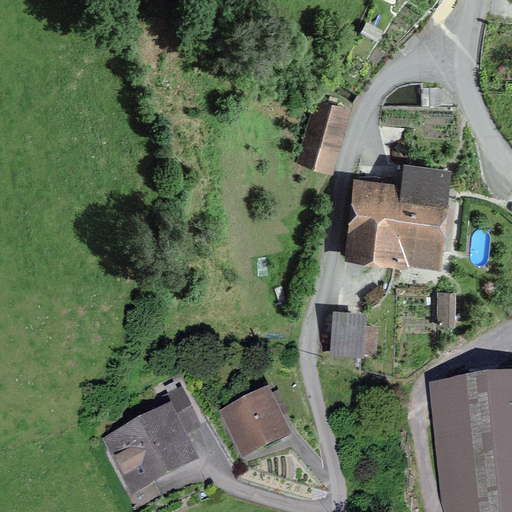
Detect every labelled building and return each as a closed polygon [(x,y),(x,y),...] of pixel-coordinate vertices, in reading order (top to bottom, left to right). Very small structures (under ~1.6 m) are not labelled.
[(302,162),(326,169),(342,111),(319,104),(302,162)] [(435,261),(436,239),(446,240),(450,197),(441,196),(444,170),(404,166),(402,193),(358,188),(351,253),(395,258),(396,247),(410,248),(410,259),(435,261)] [(455,290),(438,289),(438,323),(455,323),(455,290)] [(336,315),(333,350),(374,353),(376,326),(363,325),(363,317),(336,315)] [(511,511),(511,381),(440,390),(443,419),(437,420),(440,450),(446,449),(452,511),(511,511)] [(110,443),(131,485),(186,459),(173,432),(195,421),(181,391),(157,403),(163,417),(110,443)] [(228,416),(245,453),(284,434),(266,397),(228,416)]
